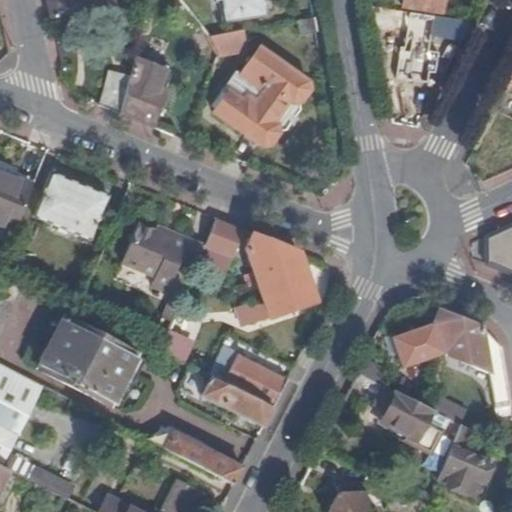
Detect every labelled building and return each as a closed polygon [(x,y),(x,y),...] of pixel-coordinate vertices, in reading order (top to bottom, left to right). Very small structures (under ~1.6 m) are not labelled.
[(48,0),(52,17),(111,5),(110,0),(48,0)] [(221,0),(222,1),(227,0),(228,0),(231,21),(269,15),(266,0),(221,0)] [(403,0),(402,8),(440,13),(441,0),(403,0)] [(435,38),(461,43),(471,23),(438,18),(435,38)] [(298,36),(315,33),(313,20),(296,23),(298,36)] [(209,38),(217,57),(244,52),(240,31),(209,38)] [(260,48),(240,75),(258,88),(262,84),(267,88),(255,103),(245,96),(242,100),(228,91),(212,113),(259,148),(269,147),(278,135),(276,126),(273,123),(287,103),(291,106),(299,105),(309,91),(307,82),(260,48)] [(437,53),(399,49),(396,80),(408,82),(407,88),(414,89),(415,83),(427,84),(429,75),(434,75),(437,53)] [(128,78),(118,114),(153,128),(168,91),(160,88),(168,69),(134,56),(128,78)] [(107,71),(98,106),(118,114),(128,78),(107,71)] [(32,189),(0,175),(0,225),(14,231),(32,189)] [(90,241),(106,203),(49,180),(34,218),(90,241)] [(244,231),(213,219),(202,247),(193,272),(222,284),(244,231)] [(193,272),(202,247),(171,234),(170,239),(156,233),(137,226),(120,264),(153,278),(149,287),(181,300),(193,272)] [(170,239),(171,234),(158,229),(156,233),(170,239)] [(298,254),(250,234),(245,249),(253,273),(244,276),(249,288),(257,285),(263,304),(253,308),(251,303),(243,306),(239,313),(242,322),(249,325),(315,303),(298,254)] [(0,335),(23,281),(0,269),(0,335)] [(485,330),(438,311),(432,325),(443,355),(489,375),(495,409),(511,407),(501,351),(485,330)] [(173,313),(168,328),(193,337),(199,323),(173,313)] [(64,317),(37,369),(118,411),(145,360),(64,317)] [(443,355),(432,325),(392,339),(402,369),(443,355)] [(168,332),(162,347),(182,356),(188,340),(168,332)] [(162,347),(160,352),(180,362),(182,356),(162,347)] [(272,409),(287,381),(223,347),(208,376),(212,378),(272,409)] [(363,363),(358,374),(378,384),(384,373),(363,363)] [(0,364),(0,425),(17,434),(41,386),(0,364)] [(265,423),(272,409),(212,378),(203,396),(263,427),(265,423)] [(434,412),(386,388),(377,406),(386,412),(393,415),(387,427),(406,436),(404,440),(429,454),(440,434),(427,426),(434,412)] [(393,415),(386,412),(381,423),(387,427),(393,415)] [(17,434),(0,425),(0,465),(1,466),(17,434)] [(460,426),(438,480),(448,484),(447,488),(466,495),(466,494),(475,497),(482,482),(484,483),(492,465),(480,460),(484,452),(482,447),(480,446),(477,445),(474,447),(472,449),(466,446),(472,432),(460,426)] [(173,431),(164,449),(233,484),(242,467),(173,431)] [(0,489),(10,471),(1,466),(0,465),(0,489)] [(30,481),(64,498),(69,487),(40,473),(39,475),(35,473),(30,481)] [(193,511),(203,493),(176,479),(158,511),(134,511),(107,499),(99,511),(193,511)] [(338,494),(328,511),(374,511),(362,493),(358,493),(358,485),(342,485),(342,494),(338,494)] [(424,511),(428,504),(398,489),(389,506),(391,511),(392,511),(424,511)]
